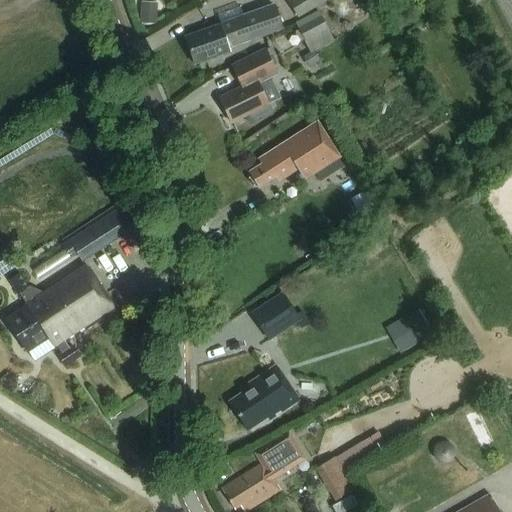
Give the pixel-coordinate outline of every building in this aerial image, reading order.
[(323,0),(292,0),(288,3),(297,20),(326,4),(323,0)] [(140,9),(139,25),(156,26),(157,9),(140,9)] [(282,31),(274,9),(244,19),(245,23),(221,31),(220,27),(185,40),(194,66),(229,54),(228,49),(251,41),(252,42),(282,31)] [(317,15),(295,25),(298,30),(304,43),(310,55),(332,44),(326,32),(325,31),(320,20),(317,15)] [(313,53),(303,60),(308,68),(318,61),(313,53)] [(273,78),(262,55),(232,69),(241,89),(220,100),(231,124),(245,117),(249,125),(271,114),(261,93),(264,92),(260,84),(273,78)] [(280,182),(296,172),(303,183),(314,176),(340,159),(318,125),(261,161),(264,165),(249,174),(259,190),(278,178),(280,182)] [(326,168),(314,176),(320,184),(331,177),(326,168)] [(67,245),(63,247),(70,260),(75,257),(79,264),(130,231),(118,213),(67,245)] [(2,249),(0,250),(0,276),(13,268),(2,249)] [(54,349),(112,311),(82,265),(25,303),(27,307),(6,321),(26,352),(47,339),(54,349)] [(20,274),(9,282),(17,296),(29,288),(20,274)] [(300,323),(291,310),(281,294),(251,314),(261,330),(269,343),(300,323)] [(418,313),(400,323),(414,346),(432,336),(418,313)] [(296,399),(275,369),(241,392),(242,395),(229,404),(246,430),(266,417),(267,418),(296,399)] [(476,411),(464,417),(479,449),(491,443),(476,411)] [(315,424),(288,436),(294,447),(308,440),(315,456),(328,450),(315,424)] [(260,466),(222,490),(234,509),(238,506),(242,511),(246,511),(278,491),(273,483),(301,464),(283,436),(253,456),(260,466)] [(333,459),(312,472),(333,504),(353,492),(333,459)] [(497,511),(489,496),(461,511),(497,511)] [(334,511),(345,511),(356,506),(351,497),(332,508),(334,511)]
